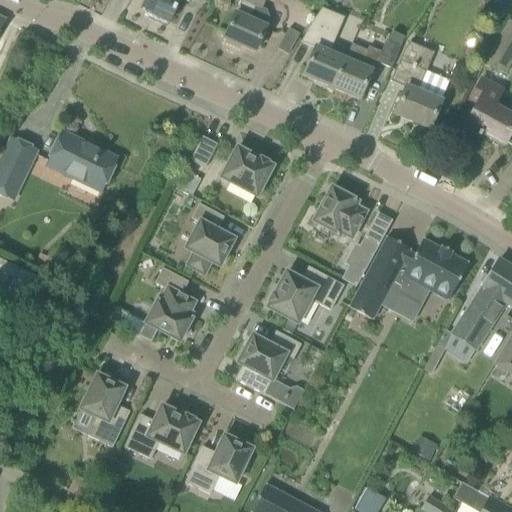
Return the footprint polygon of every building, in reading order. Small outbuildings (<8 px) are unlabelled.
[(83,0),(82,2),(100,10),(104,0),(83,0)] [(145,0),(141,10),(156,17),(153,22),(166,28),(178,0),(145,0)] [(264,0),(240,0),(240,2),(241,3),(235,16),(234,15),(223,39),(254,53),(269,20),(266,12),(261,9),(264,0)] [(302,77),(332,90),(344,62),(329,55),(344,19),(321,9),(310,25),(299,43),(314,49),(302,77)] [(511,58),(511,26),(506,23),(485,61),(504,72),(511,58)] [(278,49),(288,54),(298,34),(289,29),(278,49)] [(400,45),(403,39),(389,34),(387,40),(400,45)] [(344,62),(332,90),(358,101),(369,74),(373,75),(377,65),(390,70),(400,45),(387,40),(381,54),(368,48),(365,54),(350,48),(344,62)] [(429,131),(441,102),(449,84),(425,73),(433,54),(408,44),(397,63),(389,83),(404,89),(393,116),(413,124),(415,121),(429,127),(428,130),(429,131)] [(511,128),(511,118),(493,108),(502,92),(481,81),(469,102),(476,106),(465,127),(466,127),(464,130),(476,137),(479,139),(481,136),(502,147),(505,143),(511,146),(511,128),(511,129),(511,128)] [(61,136),(47,167),(100,192),(114,161),(61,136)] [(216,146),(202,138),(189,162),(204,170),(216,146)] [(0,195),(12,201),(36,153),(10,141),(0,162),(0,195)] [(236,150),(220,180),(255,199),(271,169),(269,167),(268,164),(260,160),(257,161),(236,150)] [(197,182),(185,175),(178,188),(191,195),(197,182)] [(338,191),(335,192),(330,190),(312,223),(339,237),(340,235),(350,240),(365,214),(354,208),(357,204),(347,199),(347,196),(338,191)] [(198,206),(190,221),(198,225),(184,250),(193,255),(186,267),(203,276),(209,264),(218,268),(220,265),(223,264),(227,256),(226,253),(232,241),(216,232),(223,219),(198,206)] [(391,222),(377,214),(364,238),(379,246),(391,222)] [(386,238),(348,309),(372,322),(380,307),(391,313),(399,297),(420,308),(428,292),(447,303),(467,265),(450,256),(451,254),(441,249),(440,250),(422,241),(414,257),(408,254),(410,251),(386,238)] [(359,248),(373,256),(379,246),(364,238),(359,248)] [(0,303),(23,315),(40,280),(0,261),(0,303)] [(451,336),(458,340),(475,351),(505,305),(511,310),(511,309),(511,269),(498,261),(469,306),(470,307),(451,336)] [(355,289),(363,275),(349,267),(341,281),(355,289)] [(267,304),(268,307),(266,310),(296,326),(309,302),(329,312),(343,287),(307,269),(300,282),(285,274),(274,295),(271,295),(267,304)] [(138,337),(150,343),(156,331),(178,343),(181,338),(184,337),(188,329),(187,326),(192,317),(188,314),(193,304),(180,297),(187,284),(162,270),(154,285),(166,291),(161,300),(159,299),(138,337)] [(108,321),(120,327),(126,316),(115,310),(108,321)] [(268,347),(251,338),(245,350),(242,350),(237,359),(238,362),(237,365),(243,368),(236,382),(263,397),(284,357),(292,361),(300,346),(275,333),(268,347)] [(511,334),(493,367),(511,378),(511,334)] [(95,418),(86,437),(111,449),(129,413),(115,407),(123,390),(111,384),(110,381),(102,377),(99,378),(96,377),(79,411),(95,418)] [(288,390),(280,404),(292,411),(304,390),(298,387),(288,390)] [(185,417),(181,418),(161,408),(153,423),(140,416),(124,449),(149,461),(158,444),(182,456),(197,425),(194,424),(193,421),(185,417)] [(511,437),(478,494),(509,511),(511,511),(511,437)] [(209,497),(218,478),(234,485),(239,474),(250,451),(247,450),(246,447),(238,443),(235,444),(223,438),(215,455),(201,448),(184,484),(209,497)] [(427,462),(434,446),(418,438),(410,454),(427,462)] [(97,488),(86,483),(80,497),(91,502),(97,488)] [(509,511),(478,494),(460,484),(451,500),(473,511),(509,511)] [(298,511),(262,493),(252,511),(298,511)] [(423,511),(452,511),(428,497),(420,510),(423,511)]
